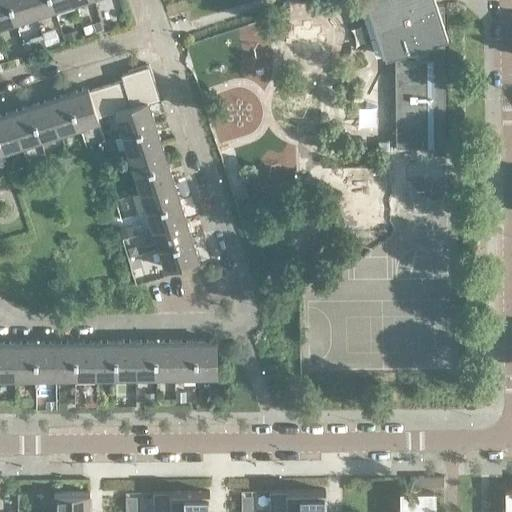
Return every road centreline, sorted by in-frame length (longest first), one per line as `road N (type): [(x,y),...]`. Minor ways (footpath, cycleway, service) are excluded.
road 1 (unclassified): [(0,445),(449,441)]
road 2 (residential): [(240,319),(163,29)]
road 3 (residential): [(240,319),(0,317)]
road 4 (residential): [(0,82),(163,29)]
road 5 (residential): [(510,156),(510,2)]
